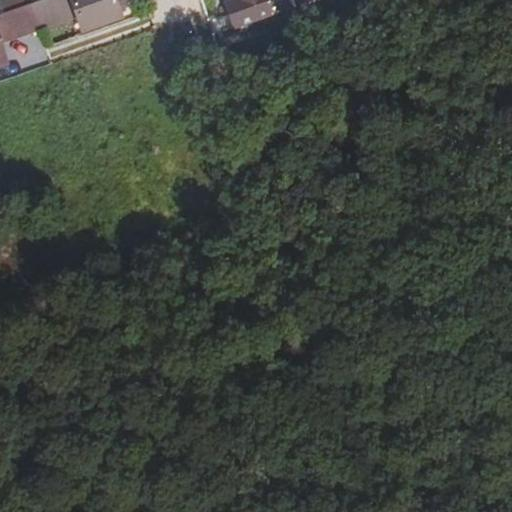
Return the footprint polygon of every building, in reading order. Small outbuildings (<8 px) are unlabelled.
[(18,35),(64,19),(58,0),(49,0),(11,14),(18,35)] [(58,0),(64,19),(81,13),(74,0),(58,0)] [(74,0),(81,13),(87,31),(122,18),(121,14),(128,10),(123,0),(117,0),(116,0),(74,0)] [(229,0),(238,19),(289,0),(229,0)] [(0,34),(2,40),(18,35),(11,14),(0,17),(0,34)] [(0,63),(10,60),(2,40),(0,34),(0,63)]
